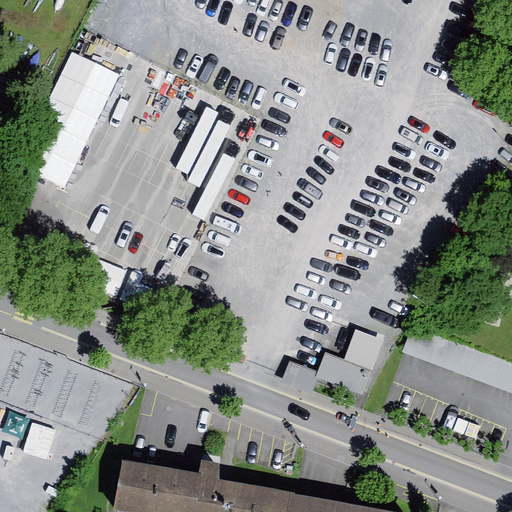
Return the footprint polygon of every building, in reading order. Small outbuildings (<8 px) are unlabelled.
[(511,361),(416,325),(406,351),(511,391),(511,361)] [(327,353),(320,371),(318,377),(364,395),(385,339),(358,328),(346,360),(327,353)] [(0,373),(10,346),(0,342),(0,373)] [(291,360),(283,382),(312,393),(318,377),(320,371),(291,360)] [(195,488),(119,475),(112,511),(283,511),(285,503),(216,491),(219,474),(198,470),(195,488)] [(335,511),(292,505),(285,503),(283,511),(335,511)]
